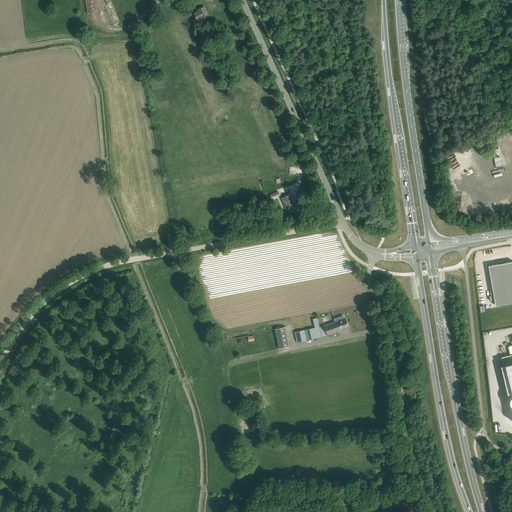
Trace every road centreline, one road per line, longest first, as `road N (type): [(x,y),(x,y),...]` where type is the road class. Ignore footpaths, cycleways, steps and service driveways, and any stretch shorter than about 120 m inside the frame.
road 1 (unclassified): [(0,368),(38,307),(95,270),(342,220)]
road 2 (unclassified): [(437,511),(371,287),(374,253)]
road 3 (primary): [(480,511),(430,253)]
road 4 (primary): [(417,255),(442,413),(470,511)]
road 5 (primary): [(384,0),(415,243)]
road 6 (primary): [(428,241),(398,0)]
road 7 (tertiary): [(342,220),(242,0)]
road 8 (unclassified): [(511,452),(483,430),(463,246)]
